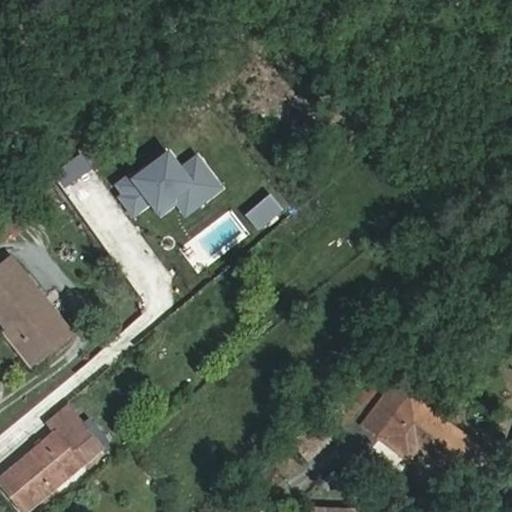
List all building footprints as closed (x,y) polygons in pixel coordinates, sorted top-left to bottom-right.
[(15,327),(40,361),(74,336),(12,260),(0,269),(0,318),(10,331),(15,327)] [(33,367),(40,361),(15,327),(10,331),(6,334),(33,367)] [(458,480),(480,448),(410,396),(396,386),(364,427),(379,439),(409,462),(418,450),(458,480)] [(48,423),(56,433),(76,416),(69,407),(48,423)] [(56,433),(0,480),(0,481),(26,511),(28,511),(104,448),(85,427),(76,416),(56,433)] [(85,427),(104,448),(111,441),(93,420),(85,427)]
